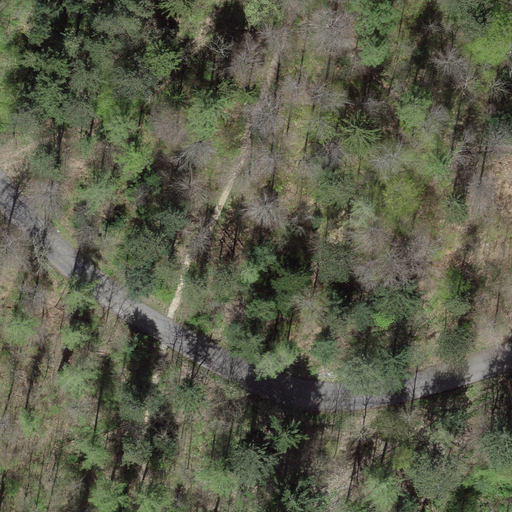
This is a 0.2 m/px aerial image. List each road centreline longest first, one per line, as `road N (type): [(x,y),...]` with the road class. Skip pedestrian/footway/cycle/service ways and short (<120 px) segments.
road 1 (unclassified): [(511,361),(361,401),(294,399),(240,378),(127,312),(42,246),(0,201)]
road 2 (track): [(216,0),(150,107),(75,162),(0,191)]
